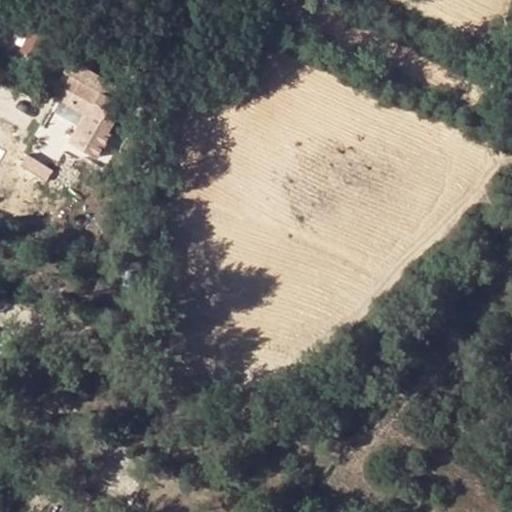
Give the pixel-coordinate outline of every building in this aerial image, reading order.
[(78,78),(83,69),(77,66),(72,75),(78,78)] [(99,160),(113,134),(110,133),(103,129),(108,119),(106,118),(115,99),(118,101),(124,90),(115,85),(115,87),(83,69),(78,78),(72,75),(59,99),(72,107),(84,113),(68,141),(99,160)] [(143,86),(156,87),(157,81),(158,72),(144,72),(143,86)] [(72,107),(59,99),(54,106),(68,113),(72,107)] [(103,129),(110,133),(116,123),(108,119),(103,129)]
